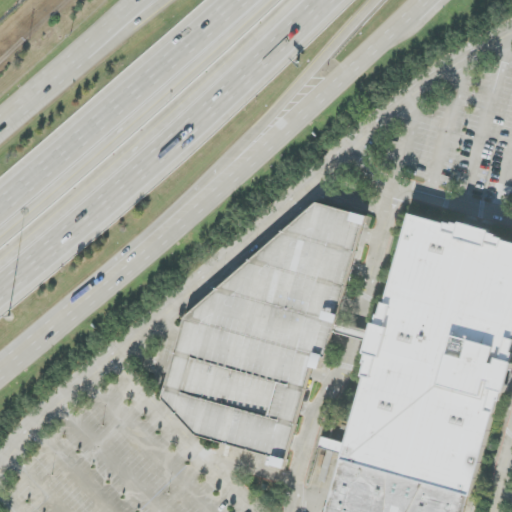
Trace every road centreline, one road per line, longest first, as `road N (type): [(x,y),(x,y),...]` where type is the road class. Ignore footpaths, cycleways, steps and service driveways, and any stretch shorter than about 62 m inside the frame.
road 1 (residential): [(511,31),(347,148),(233,256),(41,416),(0,473)]
road 2 (motorway): [(0,288),(343,0)]
road 3 (motorway): [(226,0),(0,197)]
road 4 (primary): [(194,213),(413,15)]
road 5 (motorway): [(194,213),(385,0)]
road 6 (motorway): [(165,0),(0,125)]
road 7 (primary): [(134,0),(0,124)]
road 8 (primary): [(0,372),(103,285)]
